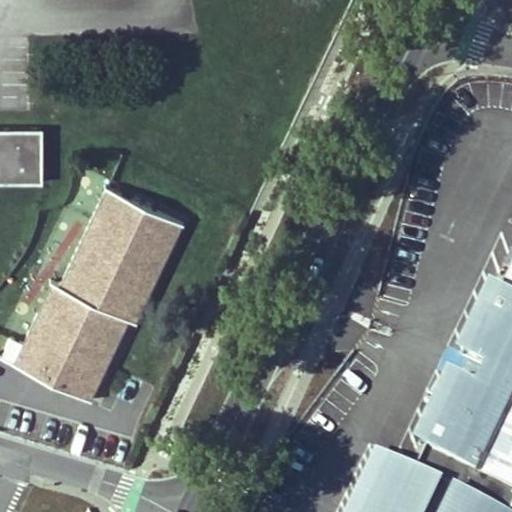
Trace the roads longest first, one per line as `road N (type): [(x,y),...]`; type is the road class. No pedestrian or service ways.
road 1 (secondary): [(180,511),(416,28)]
road 2 (residential): [(0,451),(176,511)]
